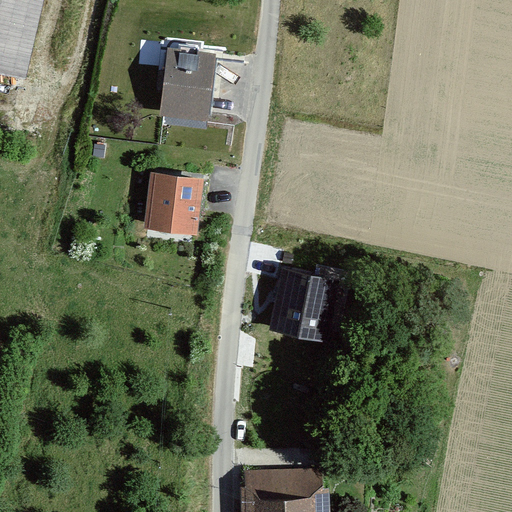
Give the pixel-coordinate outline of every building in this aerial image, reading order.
[(0,0),(0,73),(29,80),(46,0),(0,0)] [(170,47),(163,116),(214,121),(220,52),(170,47)] [(145,224),(199,225),(200,168),(147,167),(145,224)] [(278,262),(269,325),(329,333),(337,270),(278,262)] [(243,484),(244,511),(334,511),(333,480),(243,484)]
